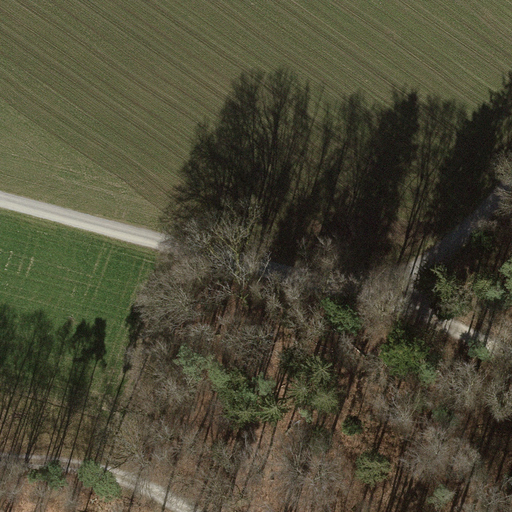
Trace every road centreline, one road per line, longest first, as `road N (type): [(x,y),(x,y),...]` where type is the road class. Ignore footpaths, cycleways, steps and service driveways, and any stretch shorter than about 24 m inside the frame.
road 1 (track): [(0,197),(408,295),(511,355)]
road 2 (track): [(0,456),(85,464),(176,511)]
road 3 (track): [(408,295),(511,177)]
